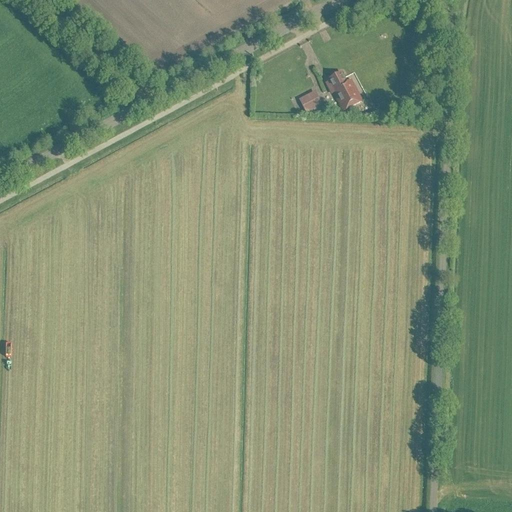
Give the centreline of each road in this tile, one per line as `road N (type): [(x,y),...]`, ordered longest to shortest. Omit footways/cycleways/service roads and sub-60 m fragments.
road 1 (unclassified): [(435,511),(451,42),(442,0)]
road 2 (tertiary): [(0,182),(342,0)]
road 3 (track): [(147,104),(38,0)]
